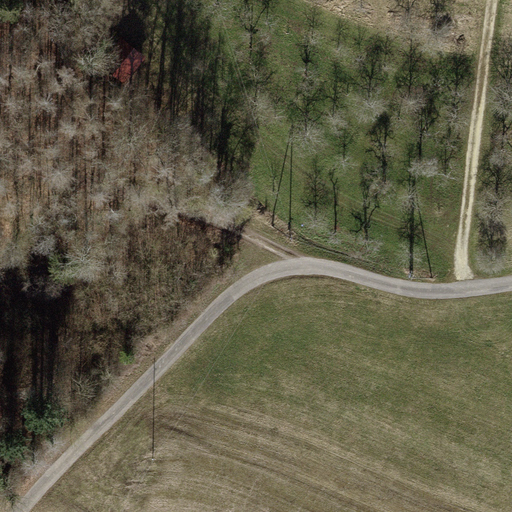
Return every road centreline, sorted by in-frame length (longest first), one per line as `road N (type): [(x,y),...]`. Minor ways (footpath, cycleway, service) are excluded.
road 1 (unclassified): [(511,280),(434,288),(294,264),(236,294),(19,511)]
road 2 (track): [(0,156),(119,187),(273,245),(294,264)]
road 3 (track): [(493,0),(466,290)]
